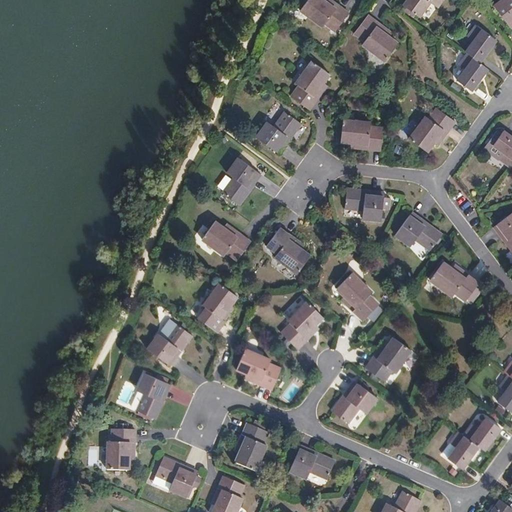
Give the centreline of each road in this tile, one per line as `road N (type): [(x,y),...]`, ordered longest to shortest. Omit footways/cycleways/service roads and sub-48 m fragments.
road 1 (residential): [(297,423),(468,501)]
road 2 (residential): [(511,288),(436,177)]
road 3 (residential): [(307,182),(345,168),(436,177)]
